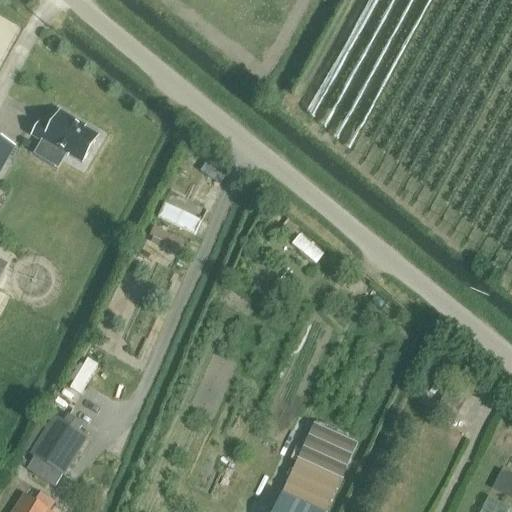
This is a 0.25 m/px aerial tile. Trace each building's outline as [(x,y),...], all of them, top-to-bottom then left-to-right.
[(39,126),(32,138),(42,144),(35,157),(57,170),(65,157),(67,159),(68,157),(82,165),(97,139),(83,131),(84,129),(59,115),(49,132),(39,126)] [(166,204),(160,218),(197,234),(203,220),(166,204)] [(299,237),(291,246),(316,266),(324,257),(299,237)] [(387,305),(382,313),(391,320),(396,312),(387,305)] [(446,391),(437,409),(455,418),(465,400),(446,391)] [(34,459),(26,471),(54,489),(62,477),(86,440),(79,435),(83,428),(68,418),(63,425),(55,420),(31,457),(34,459)] [(313,426),(297,461),(341,481),(357,446),(313,426)] [(297,461),(281,497),(312,511),(327,511),(341,481),(297,461)] [(511,477),(505,475),(499,487),(511,493),(511,477)] [(482,511),(509,511),(511,507),(511,506),(489,496),(482,511)] [(312,511),(281,497),(273,511),(312,511)] [(23,498),(14,511),(49,511),(53,507),(44,501),(42,504),(38,502),(36,505),(23,498)]
